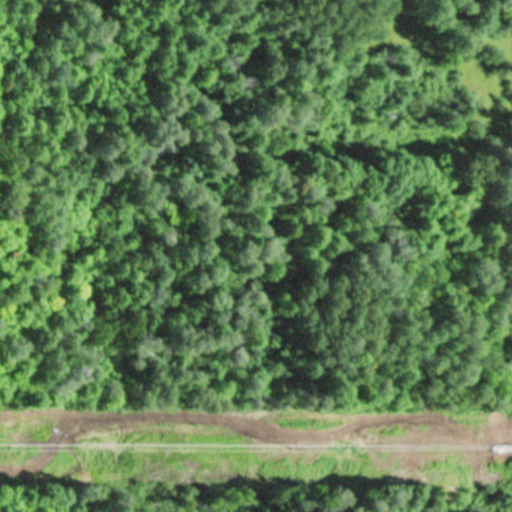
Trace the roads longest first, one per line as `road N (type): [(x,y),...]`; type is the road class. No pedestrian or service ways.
road 1 (residential): [(511,91),(496,372),(485,383)]
road 2 (residential): [(485,383),(487,511)]
